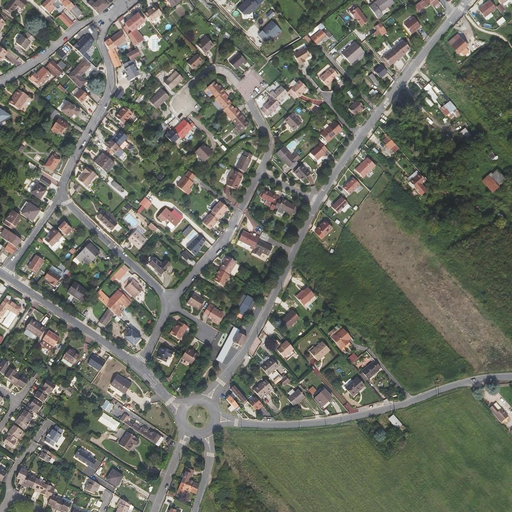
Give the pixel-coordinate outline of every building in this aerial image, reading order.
[(27,2),(24,0),(10,0),(3,9),(10,14),(17,6),(22,9),(27,2)] [(46,0),(41,6),(49,13),(55,7),(52,4),(56,0),(58,0),(65,8),(66,7),(71,3),(67,0),(46,0)] [(96,0),(97,1),(105,9),(108,6),(103,0),(96,0)] [(246,0),(237,9),(242,14),(250,13),(258,6),(252,0),(246,0)] [(393,3),(391,0),(378,0),(369,7),(378,20),(383,16),(380,12),(393,3)] [(437,0),(422,0),(414,6),(418,11),(431,2),(434,6),(439,2),(437,0)] [(95,3),(103,11),(105,9),(97,1),(95,3)] [(490,1),(479,10),(485,18),(496,8),(490,1)] [(71,3),(66,7),(76,19),(82,13),(75,6),(74,6),(71,3)] [(96,12),(99,15),(103,11),(95,3),(91,7),(96,12)] [(147,11),(143,15),(150,23),(161,14),(155,6),(148,12),(147,11)] [(357,8),(350,13),(354,18),(355,17),(361,27),(367,22),(357,8)] [(59,17),(69,28),(74,24),(64,13),(59,17)] [(132,43),(134,46),(141,41),(134,31),(145,22),(138,13),(124,24),(126,26),(123,28),(128,35),(132,43)] [(413,18),(404,25),(410,34),(420,27),(413,18)] [(265,43),(269,39),(271,39),(275,35),(276,36),(281,31),(272,21),(258,34),(261,37),(260,38),(265,43)] [(380,23),(374,28),(376,31),(378,30),(382,27),(380,23)] [(332,36),(324,27),(316,35),(315,34),(311,38),(317,44),(327,36),(329,38),(332,36)] [(110,39),(105,42),(109,51),(108,52),(113,63),(115,68),(121,65),(120,62),(117,57),(114,49),(115,47),(126,40),(120,31),(110,39)] [(28,47),(35,39),(27,32),(23,37),(21,36),(16,43),(26,51),(29,48),(28,47)] [(78,41),(73,47),(83,56),(93,45),(92,44),(94,42),(87,35),(85,38),(84,37),(79,42),(78,41)] [(207,50),(207,51),(214,45),(206,37),(196,45),(204,53),(207,50)] [(396,48),(393,50),(398,57),(400,59),(406,54),(405,53),(410,49),(404,41),(395,47),(396,48)] [(455,44),(452,41),(447,45),(450,49),(455,44)] [(455,44),(450,49),(456,57),(458,56),(462,51),(466,48),(459,41),(455,44)] [(364,52),(355,42),(342,54),(350,63),(354,59),(355,60),(364,52)] [(305,48),(294,55),(299,64),(305,61),(304,60),(310,56),(305,48)] [(133,59),(140,55),(137,50),(136,50),(127,54),(130,61),(131,61),(133,59)] [(390,66),(400,59),(398,57),(393,50),(383,57),(390,66)] [(247,62),(239,53),(229,62),(235,70),(243,63),(244,65),(247,62)] [(202,61),(196,54),(187,63),(193,70),(202,61)] [(130,61),(123,64),(125,68),(124,69),(128,76),(126,78),(128,81),(139,75),(133,64),(135,63),(133,59),(131,61),(130,61)] [(370,67),(375,72),(381,66),(374,59),(371,62),(373,64),(370,67)] [(53,60),(45,69),(51,74),(54,77),(56,74),(59,77),(64,71),(61,68),(57,65),(54,62),(53,60)] [(68,76),(74,82),(79,87),(85,80),(81,76),(90,66),(84,60),(68,76)] [(386,71),(381,65),(381,66),(375,72),(380,77),(386,71)] [(37,75),(36,74),(35,73),(30,79),(39,87),(51,74),(45,69),(44,68),(37,75)] [(338,75),(331,68),(319,78),(326,86),(338,75)] [(183,79),(176,71),(164,82),(171,90),(183,79)] [(376,86),(380,83),(372,73),(368,76),(376,86)] [(391,83),(394,81),(389,74),(386,77),(391,83)] [(58,87),(64,92),(74,82),(68,76),(58,87)] [(223,92),(224,91),(219,85),(218,86),(214,81),(207,88),(216,99),(223,92)] [(291,89),(288,92),(294,99),(297,96),(298,97),(307,89),(300,81),(290,89),(291,89)] [(272,91),(269,94),(271,96),(278,103),(288,94),(281,86),(274,93),(272,91)] [(13,98),(23,104),(28,96),(18,89),(14,95),(15,96),(13,98)] [(86,97),(88,96),(81,89),(74,96),(81,103),(84,100),(84,99),(86,97)] [(169,97),(162,89),(149,101),(156,109),(169,97)] [(230,104),(232,103),(227,98),(228,97),(223,92),(216,99),(215,100),(224,110),(230,104)] [(267,117),(280,105),(278,103),(271,96),(268,98),(270,100),(263,107),(261,110),(267,117)] [(19,110),(23,104),(13,98),(10,104),(19,110)] [(365,108),(358,101),(348,109),(354,116),(359,112),(360,113),(365,108)] [(73,114),(76,116),(77,116),(80,111),(67,102),(61,110),(71,118),(71,117),(73,114)] [(224,110),(223,111),(232,121),(241,114),(236,108),(235,109),(230,104),(224,110)] [(127,109),(125,106),(115,117),(123,124),(133,114),(127,109)] [(0,122),(10,117),(11,116),(0,108),(0,122)] [(302,123),(292,113),(284,120),(294,131),(302,123)] [(241,114),(232,121),(242,132),(249,125),(244,120),(245,119),(241,114)] [(67,125),(59,119),(51,130),(57,134),(59,132),(62,133),(67,125)] [(192,128),(185,120),(181,124),(180,123),(173,130),(173,131),(170,134),(177,142),(180,138),(181,139),(192,128)] [(342,129),(335,121),(320,134),(327,142),(342,129)] [(124,142),(128,138),(120,131),(112,141),(119,147),(124,142)] [(105,145),(108,148),(113,153),(114,154),(118,157),(123,152),(122,150),(120,148),(119,147),(112,141),(110,139),(105,145)] [(27,143),(24,141),(18,151),(21,153),(27,143)] [(124,142),(119,147),(120,148),(122,150),(127,144),(124,142)] [(206,148),(203,144),(195,152),(204,162),(213,154),(207,147),(206,148)] [(289,168),(300,158),(295,153),(292,156),(283,147),(276,153),(289,168)] [(252,155),(245,152),(243,156),(243,155),(236,168),(245,172),(251,160),(250,159),(252,155)] [(106,174),(115,164),(102,153),(94,162),(106,174)] [(60,160),(52,155),(45,166),(52,171),(60,160)] [(361,163),(355,168),(363,176),(376,165),(368,156),(365,159),(365,160),(361,164),(361,163)] [(88,168),(93,173),(98,167),(87,158),(83,162),(89,167),(88,168)] [(310,174),(302,164),(293,172),(300,179),(302,181),(310,174)] [(86,187),(96,175),(93,173),(88,168),(87,167),(83,172),(84,173),(78,180),(86,187)] [(243,175),(232,169),(226,181),(228,181),(226,185),(236,190),(238,186),(237,186),(243,175)] [(191,181),(195,176),(188,171),(184,176),(177,186),(185,193),(190,188),(193,183),(191,181)] [(494,174),(486,182),(495,193),(505,185),(503,183),(508,180),(500,171),(495,175),(494,174)] [(52,177),(59,181),(61,177),(58,175),(57,174),(53,173),(52,177)] [(418,191),(429,181),(425,177),(423,179),(418,173),(412,178),(415,181),(411,184),(418,191)] [(51,183),(42,177),(40,181),(48,187),(51,183)] [(354,179),(344,188),(349,195),(360,185),(354,179)] [(121,193),(124,190),(114,181),(111,185),(121,193)] [(40,199),(46,191),(46,190),(34,183),(32,183),(28,189),(28,191),(30,193),(40,199)] [(270,209),(273,210),(274,208),(279,199),(280,197),(276,196),(265,190),(261,197),(267,200),(272,203),(270,207),(270,209)] [(342,197),(331,206),(337,213),(347,203),(342,197)] [(142,206),(144,207),(149,201),(145,198),(140,204),(142,206)] [(279,199),(274,208),(278,209),(277,211),(283,214),(284,211),(291,214),(295,206),(287,202),(287,201),(283,199),(282,200),(279,199)] [(212,211),(220,218),(228,208),(220,201),(211,211),(212,211)] [(31,220),(38,209),(28,203),(21,213),(31,220)] [(181,221),(169,210),(166,208),(157,217),(162,221),(165,222),(167,220),(175,228),(181,221)] [(10,212),(3,223),(12,229),(20,216),(10,209),(9,211),(10,212)] [(40,211),(38,209),(31,220),(33,221),(40,211)] [(100,220),(106,214),(103,211),(97,217),(100,220)] [(218,220),(220,218),(212,211),(210,214),(202,222),(210,230),(218,221),(218,220)] [(117,220),(113,216),(108,212),(106,214),(100,220),(111,230),(117,224),(115,223),(117,220)] [(134,229),(140,223),(129,212),(123,218),(134,229)] [(142,222),(145,219),(140,213),(138,212),(135,215),(142,222)] [(325,220),(317,227),(324,236),(332,228),(325,220)] [(72,229),(64,222),(58,228),(66,236),(72,229)] [(190,226),(183,234),(186,237),(193,229),(190,226)] [(22,240),(11,232),(4,228),(0,234),(0,236),(9,243),(16,248),(22,240)] [(62,236),(54,229),(51,232),(52,232),(50,234),(45,240),(51,247),(62,236)] [(135,231),(132,234),(127,239),(139,249),(143,244),(146,241),(135,231)] [(258,240),(260,237),(257,235),(256,237),(244,231),(239,240),(251,247),(250,248),(253,250),(258,240)] [(206,240),(200,235),(196,239),(195,239),(187,249),(194,255),(203,245),(202,245),(206,240)] [(253,250),(252,253),(260,257),(262,253),(268,256),(272,247),(258,240),(253,250)] [(4,249),(12,254),(16,248),(9,243),(4,249)] [(90,264),(100,253),(90,243),(73,260),(78,265),(84,259),(90,264)] [(44,261),(36,256),(28,268),(36,273),(44,261)] [(219,270),(228,275),(237,262),(227,256),(222,263),(223,264),(219,270)] [(166,260),(162,264),(155,258),(149,264),(161,275),(171,264),(166,260)] [(219,270),(219,269),(217,273),(217,274),(213,280),(223,287),(229,276),(228,275),(219,270)] [(49,270),(44,278),(52,283),(51,284),(55,287),(61,277),(49,270)] [(142,290),(138,286),(132,280),(124,289),(134,299),(142,290)] [(86,291),(74,282),(68,292),(79,300),(86,291)] [(315,296),(307,287),(296,298),(303,306),(315,296)] [(126,307),(130,303),(118,290),(117,291),(109,300),(99,290),(95,295),(105,305),(109,308),(114,313),(115,314),(117,316),(121,312),(119,309),(123,305),(126,307)] [(204,300),(193,293),(187,302),(199,310),(204,300)] [(246,296),(243,294),(235,308),(238,310),(237,312),(243,316),(244,314),(247,316),(256,302),(253,300),(253,299),(247,295),(246,296)] [(7,296),(5,299),(0,306),(0,315),(2,317),(7,309),(11,311),(17,315),(21,309),(8,301),(10,298),(10,297),(8,296),(7,296)] [(214,307),(210,304),(204,313),(208,316),(207,317),(218,324),(224,316),(222,311),(220,312),(214,308),(214,307)] [(109,308),(99,322),(105,326),(114,313),(109,308)] [(300,318),(293,310),(280,321),(287,329),(300,318)] [(17,315),(11,311),(5,321),(10,325),(17,315)] [(45,329),(39,324),(38,326),(31,321),(25,329),(26,329),(34,334),(39,338),(45,329)] [(187,327),(179,321),(177,325),(175,327),(174,327),(172,329),(173,329),(170,334),(179,340),(187,327)] [(227,344),(236,328),(234,327),(216,360),(222,363),(231,346),(227,344)] [(233,343),(238,333),(239,330),(236,328),(227,344),(231,346),(233,343)] [(31,338),(34,334),(26,329),(24,334),(31,338)] [(351,338),(343,329),(332,338),(341,349),(350,342),(348,340),(351,338)] [(135,344),(140,338),(131,330),(124,337),(132,344),(131,345),(132,346),(133,347),(134,347),(135,346),(135,345),(135,344)] [(60,338),(48,331),(42,340),(53,347),(60,338)] [(270,340),(262,331),(258,337),(265,344),(270,340)] [(233,343),(241,347),(247,337),(238,333),(233,343)] [(291,347),(286,341),(282,344),(283,345),(281,347),(277,350),(283,358),(294,349),(291,347)] [(315,348),(310,352),(317,361),(330,350),(322,341),(315,348)] [(80,355),(72,350),(73,350),(70,347),(62,358),(73,365),(80,355)] [(173,352),(162,347),(157,359),(166,363),(168,357),(170,358),(173,352)] [(188,348),(186,350),(181,358),(191,364),(198,354),(188,348)] [(272,359),(261,368),(268,376),(278,366),(272,359)] [(8,366),(0,360),(0,372),(3,374),(8,366)] [(359,374),(365,381),(368,379),(379,370),(378,370),(381,368),(375,361),(372,363),(372,362),(361,371),(362,372),(359,374)] [(13,384),(19,374),(11,368),(5,377),(8,379),(10,381),(10,382),(13,384)] [(23,389),(28,380),(19,374),(13,384),(16,386),(17,385),(20,387),(23,389)] [(125,380),(117,375),(110,385),(124,395),(132,384),(125,379),(125,380)] [(281,379),(279,381),(284,386),(290,381),(286,376),(281,379)] [(365,386),(357,377),(345,388),(351,396),(360,389),(361,390),(365,386)] [(272,388),(265,380),(261,384),(260,383),(253,390),(260,398),(272,388)] [(46,393),(49,395),(56,386),(47,381),(45,383),(43,386),(42,385),(40,388),(46,393)] [(229,395),(233,400),(236,397),(242,403),(244,402),(246,406),(249,404),(234,386),(230,389),(233,392),(229,395)] [(34,396),(43,403),(47,398),(44,395),(46,393),(40,388),(36,394),(34,396)] [(287,398),(294,406),(305,397),(298,389),(287,398)] [(322,407),(328,401),(332,398),(324,389),(314,398),(322,407)] [(229,395),(227,398),(235,409),(236,408),(238,411),(240,409),(233,400),(229,395)] [(256,397),(249,404),(254,410),(256,408),(258,406),(259,407),(262,405),(256,397)] [(235,409),(227,398),(226,399),(231,405),(234,409),(235,409)] [(33,411),(36,414),(42,405),(34,399),(32,402),(30,405),(29,404),(27,407),(33,411)] [(114,405),(107,400),(102,407),(109,412),(114,405)] [(498,406),(493,400),(489,403),(501,417),(507,412),(500,404),(498,406)] [(21,415),(30,421),(34,416),(31,414),(33,411),(27,407),(23,412),(21,415)] [(401,421),(393,412),(389,415),(397,425),(401,421)] [(120,420),(155,444),(161,436),(154,432),(152,435),(148,433),(148,432),(135,423),(133,425),(127,421),(128,420),(130,417),(128,416),(124,413),(124,414),(120,420)] [(27,426),(30,421),(21,415),(19,418),(15,423),(21,427),(25,429),(27,426)] [(8,433),(17,439),(23,431),(14,425),(12,428),(8,433)] [(64,431),(56,426),(54,430),(53,430),(50,434),(49,433),(47,437),(48,438),(45,441),(53,446),(55,443),(57,444),(62,436),(61,435),(64,431)] [(137,438),(127,432),(119,444),(128,451),(131,447),(132,448),(133,445),(135,445),(136,445),(137,445),(138,444),(139,443),(139,442),(139,441),(139,440),(138,439),(137,438)] [(12,448),(18,440),(17,439),(8,433),(6,436),(7,437),(5,440),(3,442),(6,444),(8,446),(10,447),(12,448)] [(51,453),(44,449),(41,454),(39,457),(44,461),(48,463),(52,458),(49,456),(51,453)] [(18,483),(22,485),(27,474),(28,471),(21,468),(17,478),(20,479),(18,483)] [(181,482),(198,489),(200,485),(190,481),(188,480),(191,474),(193,474),(194,471),(187,468),(181,482)] [(123,476),(113,470),(106,480),(116,486),(123,476)] [(27,474),(22,485),(25,486),(26,485),(29,486),(32,488),(36,478),(27,474)] [(36,478),(32,488),(35,489),(38,491),(37,492),(41,493),(45,484),(46,483),(36,478)] [(98,489),(100,485),(90,479),(85,490),(94,494),(96,491),(97,488),(98,489)] [(191,491),(196,494),(198,489),(181,482),(177,492),(182,494),(184,489),(190,492),(191,491)] [(45,484),(41,493),(44,495),(47,496),(46,498),(50,499),(52,494),(55,488),(45,484)] [(53,508),(57,510),(62,499),(52,494),(50,499),(48,504),(51,505),(54,507),(53,508)] [(62,499),(57,510),(60,511),(61,510),(64,511),(65,511),(67,511),(71,503),(62,499)] [(127,511),(129,509),(131,505),(120,499),(118,503),(120,504),(118,507),(117,510),(121,511),(127,511)]
